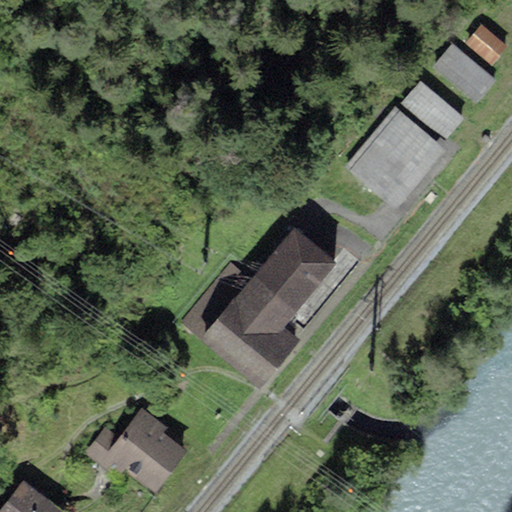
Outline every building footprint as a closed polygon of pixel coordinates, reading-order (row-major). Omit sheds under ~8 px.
[(484,30),(469,48),(495,69),(510,51),(484,30)] [(498,84),(455,47),(435,70),(478,107),(498,84)] [(469,122),(426,85),(405,108),(448,145),(469,122)] [(400,111),(351,170),(406,215),(455,155),(400,111)] [(214,290),(182,328),(262,392),(302,341),(288,330),(301,312),(342,262),(297,226),(233,305),(214,290)] [(122,445),(106,434),(88,459),(120,483),(126,475),(159,500),(195,452),(145,415),(122,445)] [(64,511),(24,483),(1,511),(64,511)]
